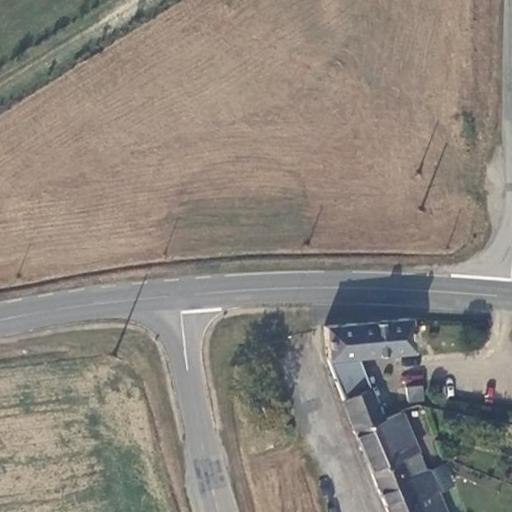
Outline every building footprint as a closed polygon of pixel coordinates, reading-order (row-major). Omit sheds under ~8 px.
[(355,355),(410,350),(406,315),(322,323),(326,359),(330,357),(333,367),(329,368),(337,390),(351,427),(379,415),(355,355)] [(404,387),(425,381),(421,365),(400,371),(404,387)] [(405,387),(407,403),(424,402),(423,386),(405,387)] [(413,447),(396,408),(379,415),(351,427),(369,469),(399,458),(406,476),(418,472),(408,449),(413,447)] [(399,458),(369,469),(386,511),(444,511),(427,468),(418,472),(406,476),(399,458)]
